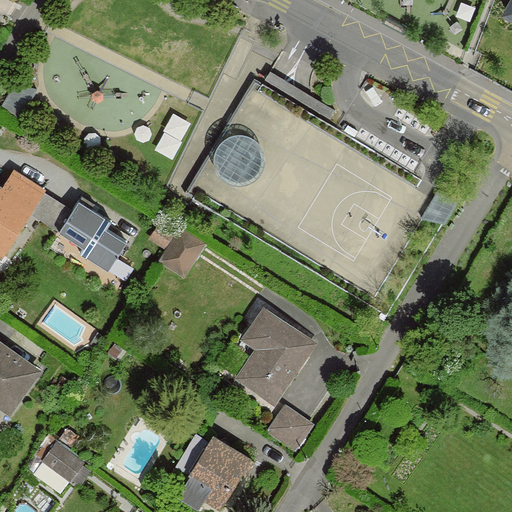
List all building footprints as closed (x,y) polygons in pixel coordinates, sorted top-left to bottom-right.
[(511,0),(502,17),(511,22),(511,0)] [(253,80),(186,197),(371,305),(436,201),(415,189),(420,181),(253,80)] [(0,191),(0,258),(45,191),(15,172),(2,192),(0,191)] [(80,199),(60,230),(85,245),(81,252),(109,270),(128,241),(107,227),(112,219),(80,199)] [(182,226),(159,260),(185,278),(208,243),(182,226)] [(255,353),(236,383),(274,407),(315,345),(259,309),(238,342),(255,353)] [(38,371),(0,343),(0,410),(7,415),(38,371)] [(310,426),(284,410),(269,433),(295,450),(310,426)] [(248,460),(215,441),(181,500),(197,510),(202,502),(218,511),(248,460)] [(59,447),(45,465),(71,484),(84,467),(59,447)]
